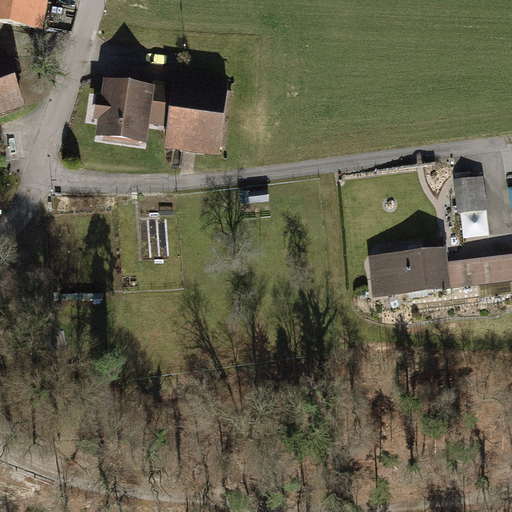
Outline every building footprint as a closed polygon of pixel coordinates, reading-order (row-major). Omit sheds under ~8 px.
[(0,0),(0,19),(34,25),(38,0),(0,0)] [(0,44),(0,108),(21,102),(2,44),(0,44)] [(215,153),(226,83),(177,76),(176,86),(169,133),(167,145),(215,153)] [(105,82),(97,134),(149,141),(150,130),(156,90),(105,82)] [(156,90),(150,130),(169,133),(176,86),(157,83),(156,90)] [(485,182),(456,185),(459,212),(488,209),(485,182)] [(444,253),(372,262),(377,300),(511,283),(511,258),(445,267),(444,253)]
